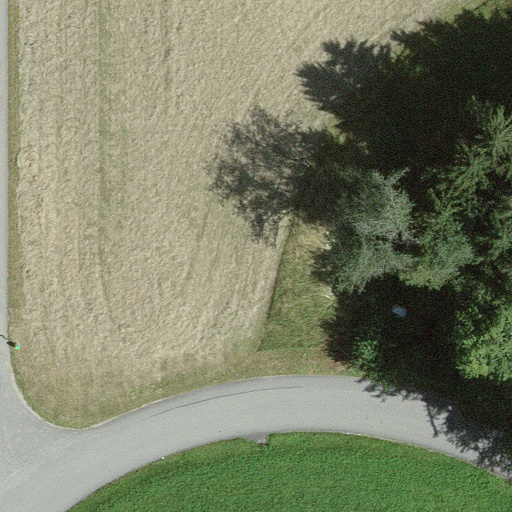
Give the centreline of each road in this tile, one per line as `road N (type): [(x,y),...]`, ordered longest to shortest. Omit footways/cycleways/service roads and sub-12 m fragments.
road 1 (unclassified): [(21,511),(167,437),(322,415),(511,442)]
road 2 (track): [(0,377),(27,504)]
